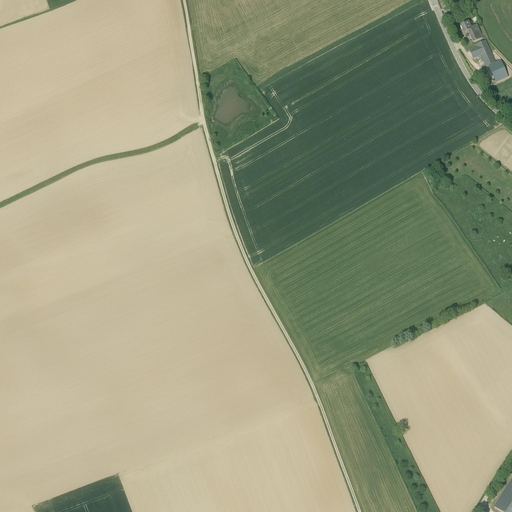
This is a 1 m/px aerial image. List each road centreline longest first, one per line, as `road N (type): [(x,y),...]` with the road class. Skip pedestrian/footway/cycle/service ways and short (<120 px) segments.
road 1 (track): [(359,511),(311,382),(237,240),(203,122)]
road 2 (unclassified): [(511,124),(465,73),(432,0)]
road 3 (track): [(203,122),(183,0)]
